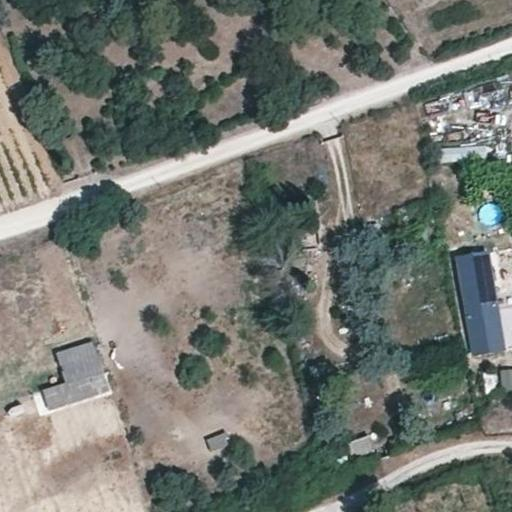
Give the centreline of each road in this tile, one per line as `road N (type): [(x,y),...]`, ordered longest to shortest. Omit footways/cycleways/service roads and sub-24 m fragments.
road 1 (track): [(511,46),(0,231)]
road 2 (track): [(321,511),(452,454),(511,449)]
